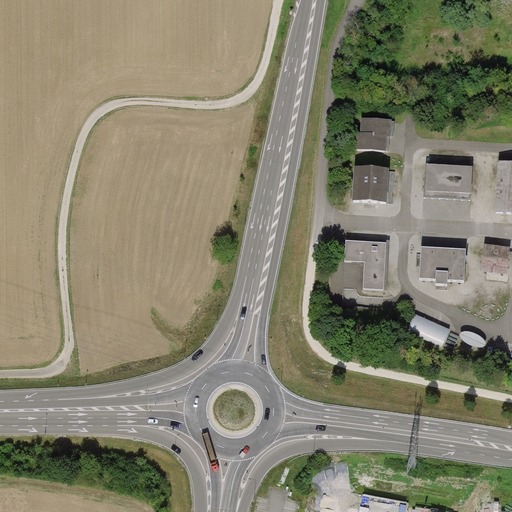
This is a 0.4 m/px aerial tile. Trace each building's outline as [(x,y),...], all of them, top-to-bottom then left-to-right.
[(392,119),(362,117),(361,132),(357,132),(356,149),(387,150),(388,136),(391,136),(392,119)] [(511,160),(498,160),(496,211),(511,211),(511,160)] [(426,163),(424,196),(471,198),(473,166),(426,163)] [(389,168),(354,166),(352,200),(393,202),(395,170),(389,170),(389,168)] [(364,288),(384,289),(386,242),(346,240),(345,260),(365,262),(364,288)] [(481,271),(506,274),(510,247),(484,244),(481,271)] [(466,249),(421,246),(420,278),(436,279),(436,284),(447,284),(448,279),(464,280),(466,249)] [(416,315),(408,332),(443,347),(444,345),(453,349),(458,336),(449,332),(451,330),(416,315)] [(463,332),(460,333),(460,335),(461,338),(463,341),(466,343),(471,345),(474,347),(478,348),(482,347),(484,346),(485,345),(486,343),(485,342),(483,339),(481,337),(476,334),(473,333),(469,331),(466,331),(463,332)]
